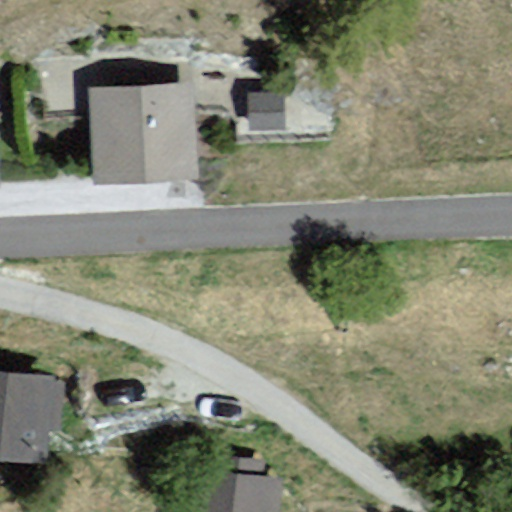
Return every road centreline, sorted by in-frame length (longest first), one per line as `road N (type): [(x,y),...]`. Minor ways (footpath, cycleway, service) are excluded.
road 1 (unclassified): [(0,235),(511,212)]
road 2 (residential): [(426,511),(389,496),(164,347),(36,301),(0,298)]
